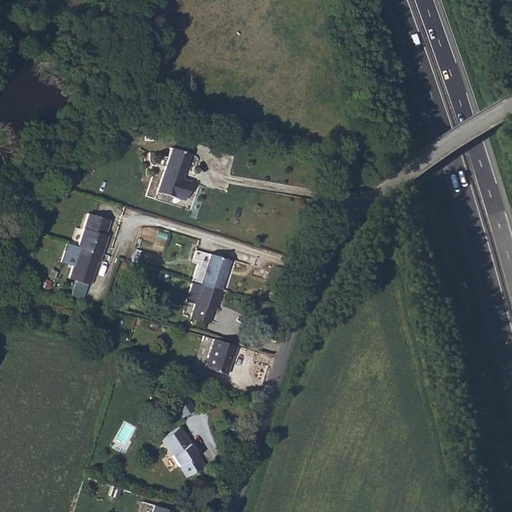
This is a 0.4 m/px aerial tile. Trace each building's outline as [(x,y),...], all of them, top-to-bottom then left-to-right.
[(190,149),(170,142),(156,188),(184,196),(189,177),(178,174),(180,169),(184,170),(190,149)] [(91,258),(82,290),(104,297),(111,273),(113,274),(118,257),(115,256),(123,232),(100,225),(90,258),(91,258)] [(227,257),(207,251),(188,317),(206,322),(209,310),(211,311),(227,257)] [(232,355),(236,343),(211,336),(203,364),(225,371),(230,354),(232,355)] [(182,397),(168,405),(180,423),(193,415),(182,397)] [(203,470),(178,432),(160,444),(185,482),(203,470)]
